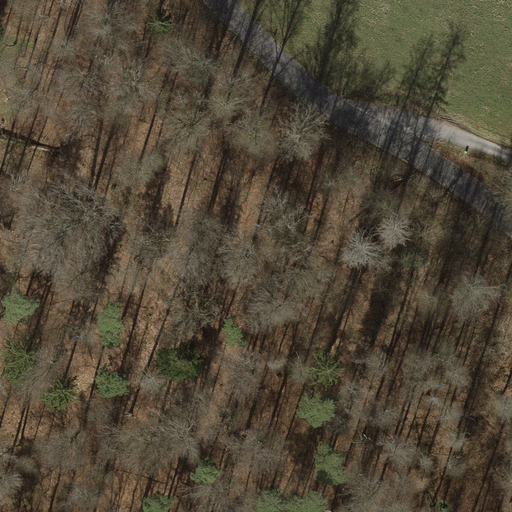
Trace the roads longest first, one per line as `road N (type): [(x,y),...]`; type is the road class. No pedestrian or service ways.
road 1 (track): [(0,159),(90,206),(239,324),(313,355),(363,350),(472,307),(511,301)]
road 2 (unclassified): [(216,0),(355,120),(511,227)]
road 3 (track): [(355,120),(416,122),(511,154)]
